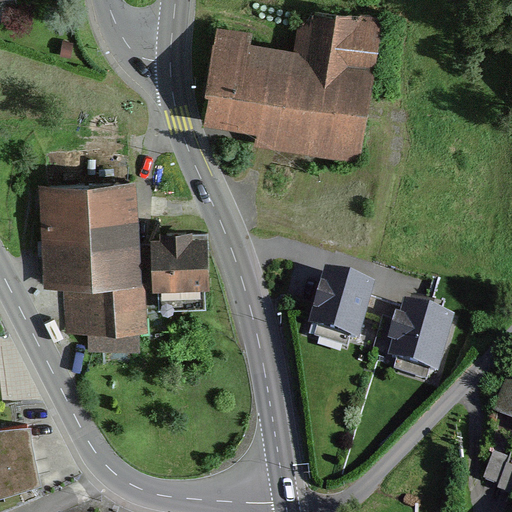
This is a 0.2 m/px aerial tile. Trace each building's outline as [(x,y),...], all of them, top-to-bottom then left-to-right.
[(249,38),(218,34),(206,125),(257,131),(255,146),(364,160),(382,19),(307,9),(300,60),(247,53),(249,38)] [(132,185),(44,188),(47,289),(68,288),(70,332),(94,331),(94,350),(138,348),(132,185)] [(204,239),(152,242),(155,300),(207,298),(204,239)] [(315,298),(321,275),(296,268),(290,291),(315,298)] [(373,293),(326,278),(308,331),(355,347),(373,293)] [(458,321),(408,305),(389,362),(439,378),(458,321)] [(30,419),(0,422),(0,490),(41,477),(30,419)]
